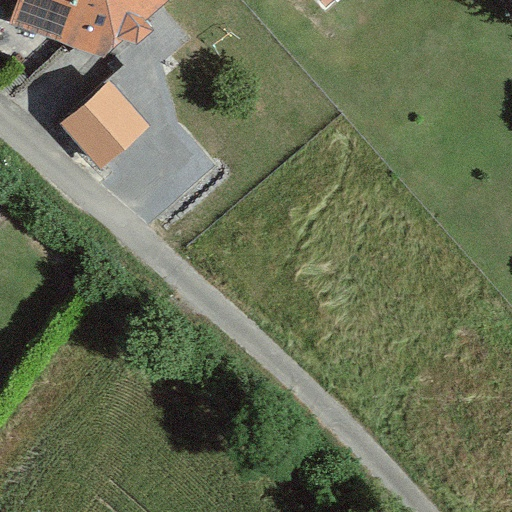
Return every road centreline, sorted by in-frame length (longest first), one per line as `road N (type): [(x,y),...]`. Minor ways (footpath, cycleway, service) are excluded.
road 1 (residential): [(0,140),(245,358)]
road 2 (track): [(245,358),(372,511)]
